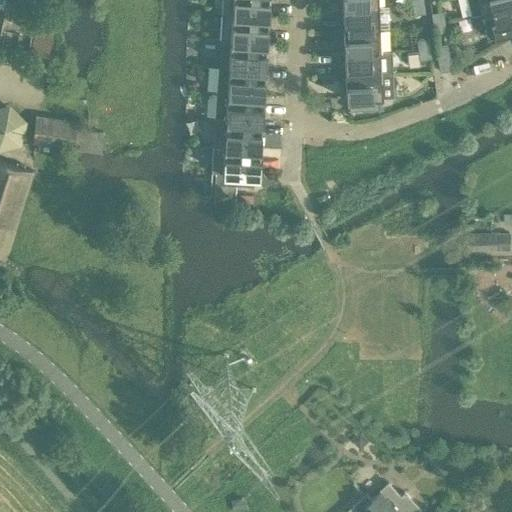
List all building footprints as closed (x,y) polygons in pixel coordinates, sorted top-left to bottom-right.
[(221,0),(221,13),(231,13),(267,16),(268,0),(221,0)] [(511,0),(467,0),(471,15),(481,12),(511,4),(511,0)] [(423,3),(411,5),(413,15),(425,13),(423,3)] [(511,4),(481,12),(486,36),(511,29),(511,4)] [(378,6),(342,7),(343,30),(379,29),(378,6)] [(443,11),(431,13),(432,23),(444,21),(443,11)] [(220,39),(230,40),(266,42),(267,16),(231,13),(221,13),(220,39)] [(444,21),(432,23),(434,33),(446,31),(444,21)] [(379,29),(343,30),(344,53),(380,52),(379,29)] [(428,38),(416,40),(417,50),(430,48),(428,38)] [(230,40),(228,66),(264,69),(266,42),(230,40)] [(435,45),(439,71),(451,70),(447,43),(435,45)] [(430,48),(417,50),(419,60),(431,58),(430,48)] [(380,52),(344,53),(344,76),(380,74),(392,74),(392,51),(380,52)] [(216,92),(227,93),(263,95),(264,69),(228,66),(218,66),(216,92)] [(380,74),(344,76),(345,99),(349,99),(349,111),(378,110),(378,98),(381,98),(380,74)] [(215,118),(225,119),(261,121),(263,95),(227,93),(216,92),(215,118)] [(102,133),(74,128),(75,122),(34,116),(30,142),(99,153),(102,133)] [(213,145),(223,145),(259,148),(261,121),(225,119),(215,118),(213,145)] [(259,148),(223,145),(213,145),(211,172),(215,172),(215,184),(253,186),(254,175),(258,175),(259,148)] [(0,258),(3,260),(32,169),(0,160),(0,258)] [(468,250),(468,251),(511,252),(511,234),(500,234),(468,234),(468,250)] [(345,511),(419,511),(421,511),(405,492),(400,496),(389,483),(372,499),(367,493),(345,511)]
